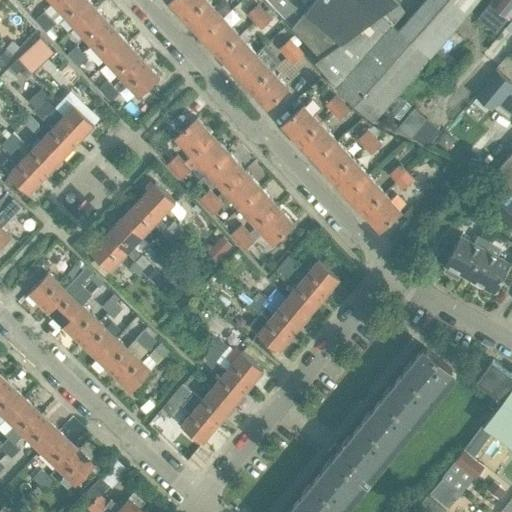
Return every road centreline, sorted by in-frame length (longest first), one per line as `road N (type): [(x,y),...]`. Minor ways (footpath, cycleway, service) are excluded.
road 1 (residential): [(385,271),(141,0)]
road 2 (residential): [(193,501),(385,271)]
road 3 (residential): [(193,501),(0,319)]
road 4 (residential): [(511,341),(385,271)]
